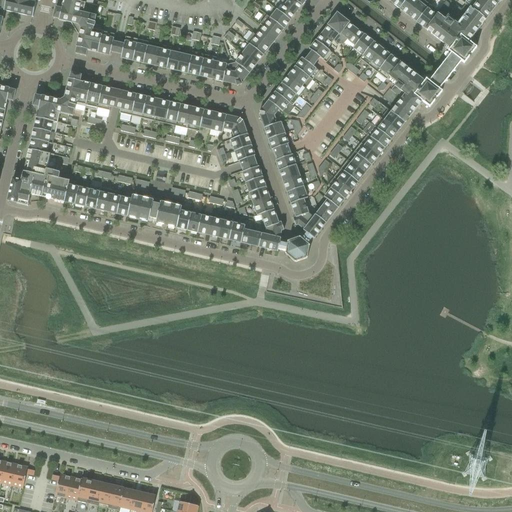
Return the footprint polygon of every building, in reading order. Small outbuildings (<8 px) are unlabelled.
[(0,0),(0,27),(1,28),(2,27),(0,26),(2,21),(3,21),(3,19),(2,18),(4,11),(26,16),(31,17),(33,18),(33,16),(34,11),(34,10),(36,5),(36,4),(35,4),(30,3),(30,0),(0,0)] [(98,53),(103,32),(93,30),(93,27),(94,28),(95,23),(94,23),(95,17),(83,14),(85,4),(68,0),(63,0),(61,10),(55,8),(53,19),(59,20),(59,21),(71,23),(79,36),(76,48),(77,49),(75,54),(85,57),(86,55),(87,51),(98,53)] [(290,21),(290,20),(301,6),(302,5),(294,0),(281,0),(286,4),(279,12),(290,21)] [(406,0),(391,0),(390,1),(389,2),(399,9),(406,0)] [(407,16),(419,0),(406,0),(399,9),(407,16)] [(416,23),(429,5),(422,0),(419,0),(407,16),(416,23)] [(485,20),(492,12),(476,0),(473,0),(468,7),(485,20)] [(476,0),(492,12),(499,3),(494,0),(476,0)] [(257,11),(260,8),(254,3),(251,6),(257,11)] [(436,16),(436,17),(439,13),(429,5),(416,23),(425,30),(436,16)] [(468,42),(485,20),(468,7),(457,20),(450,15),(447,19),(439,13),(436,17),(436,16),(425,30),(450,49),(448,52),(451,54),(447,58),(444,62),(443,62),(443,64),(436,72),(435,72),(435,73),(432,78),(429,82),(426,80),(424,82),(400,63),(389,77),(397,83),(391,91),(398,96),(387,110),(404,124),(421,102),(429,108),(442,92),(439,90),(440,89),(442,86),(445,81),(446,82),(447,81),(447,80),(453,72),(455,72),(454,70),(458,66),(461,62),(464,64),(476,48),(468,42)] [(243,13),(249,18),(252,15),(246,10),(243,13)] [(290,21),(290,20),(290,21),(279,12),(276,10),(270,18),(270,19),(283,30),(290,21)] [(340,34),(348,23),(337,14),(327,26),(328,26),(338,34),(338,35),(339,35),(340,34)] [(274,42),(283,30),(270,19),(270,18),(266,16),(259,25),(263,28),(259,32),(256,36),(253,33),(245,42),(249,45),(263,56),(274,42)] [(241,29),(244,25),(237,20),(235,24),(241,29)] [(349,23),(348,23),(340,34),(339,35),(340,44),(343,44),(346,39),(355,46),(355,45),(356,45),(363,35),(348,24),(349,23)] [(340,44),(339,35),(338,35),(338,34),(328,26),(316,41),(326,50),(327,49),(333,41),(338,45),(340,44)] [(132,61),(137,40),(125,37),(123,45),(118,44),(113,42),(115,35),(103,32),(98,53),(110,56),(110,53),(116,54),(121,55),(120,59),(132,61)] [(228,32),(226,35),(232,40),(235,37),(228,32)] [(232,40),(226,35),(223,38),(230,43),(232,40)] [(363,35),(356,45),(355,45),(355,46),(353,49),(362,56),(373,42),(363,35)] [(143,64),(148,42),(137,40),(132,61),(143,64)] [(333,54),(327,49),(326,50),(316,41),(310,48),(310,51),(311,52),(311,53),(308,56),(304,60),(303,59),(301,60),(295,67),(312,81),(319,72),(313,67),(313,66),(316,62),(320,58),(326,63),(333,54)] [(155,67),(160,45),(148,42),(143,64),(155,67)] [(382,49),(373,42),(362,56),(359,59),(368,66),(382,49)] [(170,52),(171,52),(172,48),(160,45),(155,67),(166,69),(170,52)] [(256,64),(263,56),(249,45),(243,53),(256,64)] [(377,73),(390,56),(382,49),(368,66),(377,73)] [(177,72),(181,55),(171,52),(170,52),(166,69),(177,72)] [(199,77),(204,55),(192,53),(191,57),(187,74),(199,77)] [(249,74),(256,64),(243,53),(235,63),(240,67),(240,66),(249,74)] [(191,57),(181,55),(177,72),(187,74),(191,57)] [(215,62),(216,58),(204,55),(199,77),(211,80),(215,62)] [(389,77),(400,63),(390,56),(377,73),(386,81),(389,77)] [(225,71),(227,65),(215,62),(211,80),(222,82),(225,71)] [(241,84),(249,74),(240,66),(240,67),(235,73),(225,71),(222,82),(236,85),(237,87),(241,85),(241,84)] [(312,81),(295,67),(288,76),(305,89),(312,81)] [(359,71),(354,67),(350,72),(355,76),(359,71)] [(85,106),(90,85),(80,82),(80,81),(80,80),(81,78),(81,76),(80,76),(76,75),(75,75),(72,74),(71,74),(70,75),(70,78),(69,80),(68,79),(66,91),(53,100),(41,97),(39,97),(36,96),(35,96),(35,97),(34,101),(34,102),(33,105),(33,106),(34,107),(37,107),(38,108),(36,119),(70,126),(71,120),(74,110),(74,111),(75,106),(75,104),(85,106)] [(362,74),(358,79),(364,83),(367,78),(362,74)] [(305,89),(288,76),(282,84),(299,98),(305,89)] [(323,83),(328,87),(332,81),(328,78),(323,83)] [(386,87),(382,83),(377,89),(380,91),(383,91),(386,87)] [(299,98),(282,84),(275,92),(289,103),(288,104),(292,106),(299,98)] [(97,109),(102,87),(90,85),(85,106),(97,109)] [(0,110),(5,111),(7,100),(8,101),(9,101),(12,101),(13,102),(13,101),(14,97),(14,96),(15,93),(15,92),(14,91),(11,91),(11,90),(10,90),(10,89),(0,87),(0,110)] [(131,116),(136,95),(118,91),(102,87),(97,109),(109,112),(110,107),(115,108),(120,109),(119,114),(131,116)] [(318,90),(314,95),(318,99),(322,94),(318,90)] [(275,92),(268,101),(279,109),(279,110),(282,112),(287,116),(293,107),(292,106),(288,104),(289,103),(275,92)] [(141,119),(146,98),(136,95),(131,116),(141,119)] [(314,104),(318,99),(314,95),(309,101),(314,104)] [(153,122),(158,100),(146,98),(141,119),(153,122)] [(378,103),(373,99),(369,105),(374,108),(378,103)] [(165,124),(170,103),(158,100),(153,122),(165,124)] [(279,110),(279,109),(268,101),(260,112),(259,112),(259,113),(259,115),(264,129),(276,124),(274,116),(279,110)] [(175,127),(180,105),(170,103),(165,124),(175,127)] [(175,127),(174,134),(185,136),(187,129),(192,108),(180,105),(175,127)] [(305,106),(301,111),(306,115),(310,110),(305,106)] [(200,128),(204,111),(192,108),(187,129),(199,132),(200,128)] [(398,132),(404,124),(387,110),(380,118),(398,132)] [(210,130),(214,113),(204,111),(200,128),(210,130)] [(364,111),(360,116),(365,120),(369,115),(364,111)] [(223,129),(226,116),(214,113),(210,130),(222,133),(223,129)] [(239,119),(226,116),(223,129),(231,131),(234,139),(247,135),(242,121),(240,120),(240,119),(239,119)] [(360,125),(365,120),(360,116),(356,121),(360,125)] [(391,141),(398,132),(380,118),(374,127),(391,141)] [(68,137),(70,126),(36,119),(33,129),(64,136),(68,137)] [(290,121),(293,129),(300,127),(298,122),(290,121)] [(279,123),(276,124),(264,129),(268,140),(283,135),(279,123)] [(301,131),(300,127),(293,129),(296,137),(301,131)] [(384,149),(391,141),(374,127),(367,135),(384,149)] [(351,128),(347,133),(351,137),(355,132),(351,128)] [(33,129),(31,140),(52,145),(55,134),(33,129)] [(347,142),(351,137),(347,133),(342,139),(347,142)] [(251,146),(247,135),(234,139),(231,140),(235,151),(251,146)] [(289,156),(289,155),(288,152),(285,145),(287,145),(283,135),(268,140),(271,150),(273,150),(275,156),(276,160),(275,161),(279,171),(294,166),(290,155),(289,156)] [(378,158),(384,149),(367,135),(360,144),(378,158)] [(52,145),(31,140),(28,150),(63,158),(65,147),(52,145)] [(371,166),(378,158),(360,144),(354,152),(371,166)] [(337,145),(333,150),(338,154),(342,149),(337,145)] [(255,162),(253,158),(253,157),(254,156),(251,146),(235,151),(234,152),(238,162),(239,162),(241,166),(243,172),(242,173),(245,183),(262,177),(258,167),(257,167),(255,162)] [(58,179),(63,158),(28,150),(21,182),(20,181),(14,180),(12,179),(12,181),(10,189),(10,190),(8,201),(7,202),(9,202),(14,203),(16,204),(28,207),(30,198),(30,195),(41,197),(42,198),(64,203),(69,181),(58,179)] [(334,159),(338,154),(333,150),(329,156),(334,159)] [(364,175),(371,166),(354,152),(347,161),(364,175)] [(325,161),(321,166),(325,170),(329,165),(325,161)] [(358,183),(364,175),(347,161),(340,170),(358,183)] [(298,176),(294,166),(279,171),(282,181),(298,176)] [(351,192),(358,183),(340,170),(334,178),(351,192)] [(302,187),(298,176),(282,181),(286,193),(302,187)] [(266,188),(262,177),(245,183),(249,194),(266,188)] [(344,200),(351,192),(334,178),(327,187),(330,189),(344,200)] [(74,205),(79,184),(69,181),(64,203),(74,205)] [(85,208),(90,186),(79,184),(74,205),(85,208)] [(95,210),(100,189),(90,186),(85,208),(95,210)] [(306,199),(302,187),(286,193),(290,204),(303,200),(306,199)] [(270,199),(266,188),(249,194),(253,205),(270,199)] [(106,212),(111,191),(100,189),(95,210),(106,212)] [(338,209),(344,200),(330,189),(324,198),(327,200),(338,209)] [(232,192),(234,199),(240,197),(237,190),(232,192)] [(117,215),(122,193),(111,191),(106,212),(117,215)] [(127,217),(132,196),(122,193),(117,215),(127,217)] [(176,229),(181,207),(161,203),(160,205),(154,204),(154,201),(132,196),(127,217),(148,222),(155,223),(155,224),(176,229)] [(273,210),(270,199),(253,205),(257,216),(261,215),(273,210)] [(304,230),(315,215),(319,211),(318,210),(308,213),(303,200),(290,204),(295,218),(292,219),(295,226),(298,225),(304,230)] [(326,224),(338,209),(327,200),(319,211),(315,215),(326,224)] [(187,231),(192,210),(181,207),(176,229),(187,231)] [(246,216),(243,208),(238,210),(239,215),(246,216)] [(197,234),(202,212),(192,210),(187,231),(197,234)] [(278,224),(273,210),(261,215),(265,228),(256,232),(255,233),(261,235),(279,239),(281,231),(284,230),(281,223),(278,224)] [(208,236),(213,215),(202,212),(197,234),(208,236)] [(218,238),(223,217),(213,215),(208,236),(218,238)] [(299,238),(293,240),(301,261),(307,259),(309,246),(307,244),(312,238),(313,240),(326,224),(315,215),(304,230),(303,231),(306,234),(301,239),(299,238)] [(233,224),(234,220),(223,217),(218,238),(229,241),(233,224)] [(244,230),(245,227),(233,224),(229,241),(240,244),(244,230)] [(261,235),(255,233),(244,230),(240,244),(258,248),(261,235)] [(261,235),(258,248),(277,252),(278,250),(285,252),(285,254),(285,255),(295,263),(301,261),(293,240),(287,242),(287,244),(280,243),(281,239),(279,239),(261,235)] [(12,486),(17,466),(6,463),(1,484),(12,486)] [(34,472),(27,470),(28,468),(17,466),(12,486),(23,489),(26,475),(33,477),(34,472)] [(66,499),(71,478),(60,475),(59,477),(52,476),(51,481),(58,482),(55,496),(66,499)] [(81,480),(71,478),(66,499),(76,501),(76,502),(77,502),(78,497),(77,497),(81,480)] [(87,504),(92,482),(81,479),(81,480),(77,497),(78,497),(77,502),(87,504)] [(97,507),(103,484),(92,482),(87,504),(97,507)] [(108,509),(113,487),(103,484),(97,507),(98,507),(98,504),(108,506),(107,509),(108,509)] [(123,490),(124,490),(124,489),(113,487),(108,509),(118,511),(119,507),(123,490)] [(130,510),(134,492),(124,490),(123,490),(119,507),(118,511),(119,511),(120,507),(130,510)] [(140,511),(144,495),(134,492),(130,510),(140,511),(139,511),(140,511)] [(151,511),(155,497),(144,495),(140,511),(151,511)] [(180,502),(177,511),(196,511),(197,506),(180,502)]
